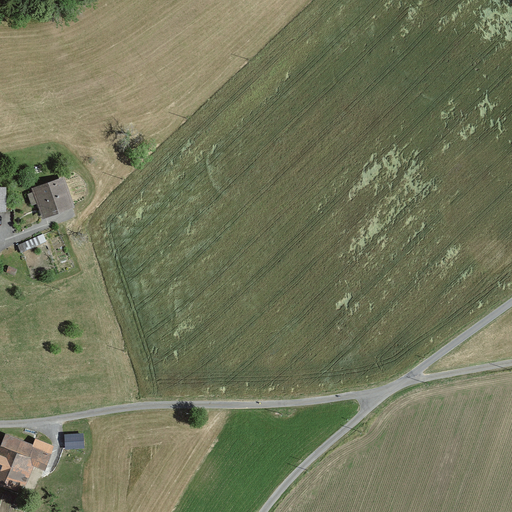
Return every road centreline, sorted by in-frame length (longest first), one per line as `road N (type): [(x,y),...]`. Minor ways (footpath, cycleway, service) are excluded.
road 1 (unclassified): [(398,383),(308,401),(143,405),(0,424)]
road 2 (unclassified): [(264,511),(311,458),(398,383)]
road 3 (unclassified): [(398,383),(511,302)]
